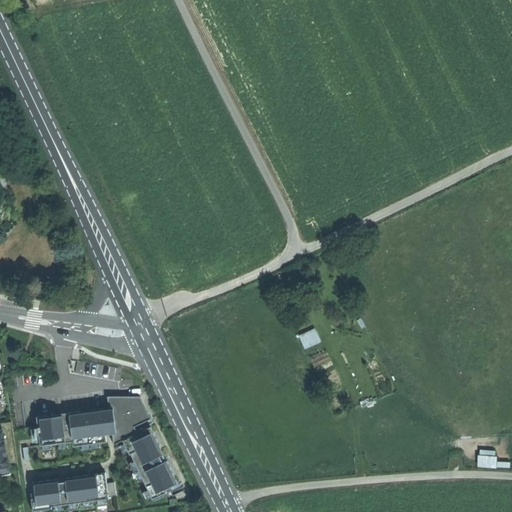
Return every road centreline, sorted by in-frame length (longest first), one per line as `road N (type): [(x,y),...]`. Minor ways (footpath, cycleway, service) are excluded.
road 1 (track): [(511,149),(143,325)]
road 2 (track): [(511,477),(350,481),(225,503)]
road 3 (secondary): [(111,258),(0,26)]
road 4 (secondary): [(229,511),(149,340)]
